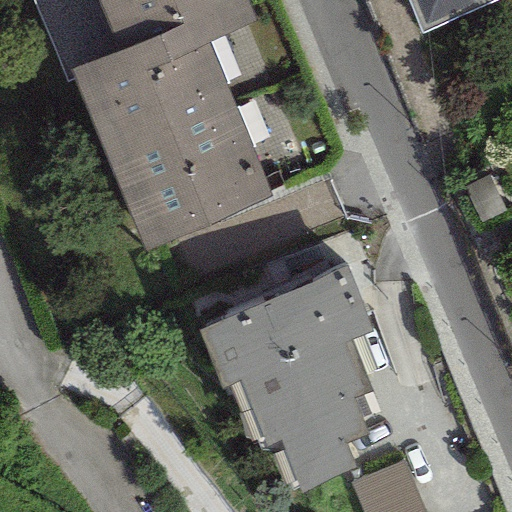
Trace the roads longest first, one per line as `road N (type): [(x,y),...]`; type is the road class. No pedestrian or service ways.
road 1 (unclassified): [(511,464),(317,0)]
road 2 (residential): [(0,298),(103,511)]
road 3 (motorway): [(0,202),(121,0)]
